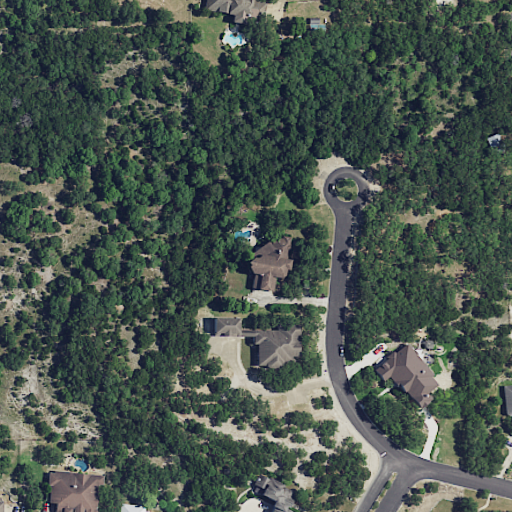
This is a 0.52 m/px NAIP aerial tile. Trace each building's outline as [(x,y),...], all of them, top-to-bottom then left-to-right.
[(266,2),(259,0),(204,0),(203,7),(231,15),(230,19),(259,27),(266,2)] [(273,291),(274,277),(285,278),(289,241),(250,237),(246,273),(252,273),(250,289),(273,291)] [(212,335),(254,336),(253,367),(288,367),(288,356),(296,356),(297,330),(273,329),(273,330),(238,329),(238,317),(212,317),(212,335)] [(415,409),(429,399),(424,392),(436,383),(406,343),(371,369),(381,381),(389,375),(415,409)] [(511,384),(503,385),(504,415),(511,414),(511,384)] [(97,511),(101,475),(49,470),(46,502),(55,503),(54,511),(97,511)] [(288,511),(289,509),(287,508),(295,490),(260,476),(253,492),(273,500),(267,511),(288,511)] [(156,511),(144,511),(145,505),(120,503),(118,511),(156,511)]
